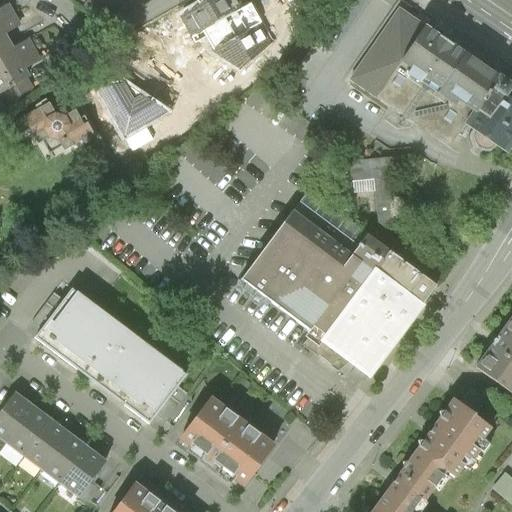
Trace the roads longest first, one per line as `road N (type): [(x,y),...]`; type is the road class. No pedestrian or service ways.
road 1 (residential): [(301,511),(511,231)]
road 2 (residential): [(228,511),(10,338)]
road 3 (residential): [(10,338),(77,255),(99,260)]
